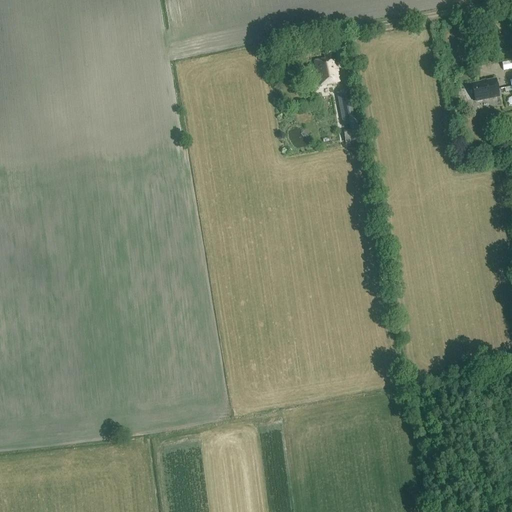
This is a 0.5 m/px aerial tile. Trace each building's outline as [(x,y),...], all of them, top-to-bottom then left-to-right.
[(318,86),(340,82),(336,63),(335,63),(333,53),(324,54),(325,58),(314,61),(315,67),(314,67),(318,86)] [(475,100),(498,96),(496,80),(472,84),(475,100)] [(339,93),(345,127),(359,124),(352,91),(339,93)] [(303,111),(319,108),(318,100),(301,103),(303,111)] [(360,130),(344,133),(346,143),(362,140),(360,130)]
